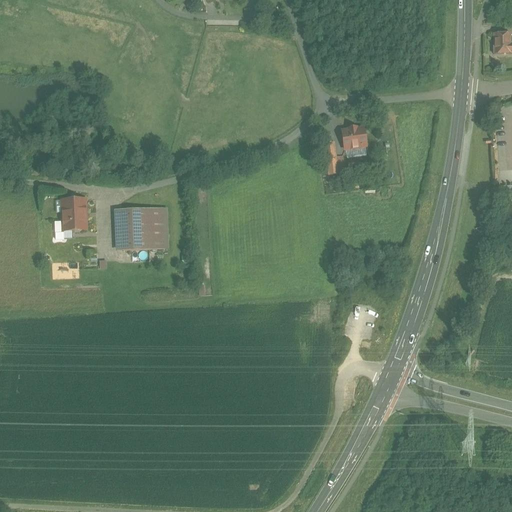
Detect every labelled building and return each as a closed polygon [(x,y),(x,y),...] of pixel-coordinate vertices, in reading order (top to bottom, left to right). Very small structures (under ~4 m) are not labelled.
[(511,34),(494,35),(494,55),(511,55),(511,54),(511,44),(511,34)] [(40,96),(44,108),(54,105),(50,93),(40,96)] [(357,129),(349,130),(349,131),(343,132),(345,150),(367,147),(364,129),(357,130),(357,129)] [(334,143),(325,144),(329,176),(339,175),(334,143)] [(86,201),(63,202),(63,213),(62,215),(62,221),(64,222),(64,232),(73,232),(75,233),(80,233),(81,231),(87,231),(86,201)] [(162,210),(122,211),(123,252),(164,250),(162,210)]
